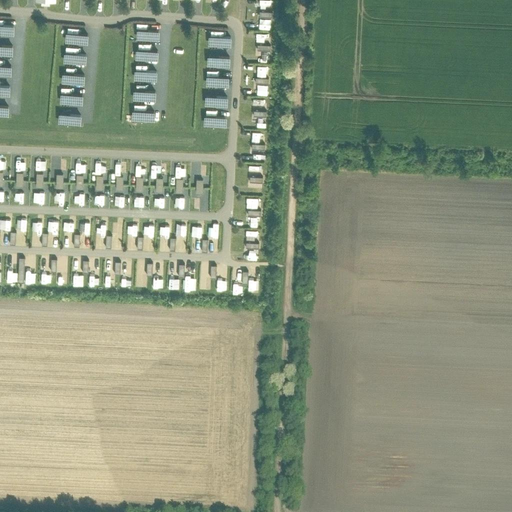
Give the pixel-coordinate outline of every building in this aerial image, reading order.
[(17,24),(0,23),(0,32),(16,33),(17,24)] [(161,29),(140,28),(140,37),(160,38),(161,29)] [(90,32),(70,31),(69,40),(90,41),(90,32)] [(233,35),(213,34),(212,44),(233,45),(233,35)] [(15,44),(0,43),(0,52),(15,53),(15,44)] [(161,49),(141,48),(140,58),(161,59),(161,49)] [(264,60),(264,51),(251,51),(251,59),(264,60)] [(89,53),(68,52),(68,61),(88,62),(89,53)] [(232,56),(212,55),(211,64),(232,65),(232,56)] [(14,64),(0,63),(0,72),(14,73),(14,64)] [(160,70),(139,69),(139,78),(159,79),(160,70)] [(87,73),(67,72),(66,81),(87,82),(87,73)] [(231,76),(211,75),(211,84),(231,85),(231,76)] [(12,85),(0,83),(0,93),(12,94),(12,85)] [(158,90),(138,89),(137,98),(158,99),(158,90)] [(86,93),(65,92),(65,101),(85,102),(86,93)] [(230,96),(210,95),(209,104),(230,105),(230,96)] [(11,105),(0,104),(0,113),(11,114),(11,105)] [(157,110),(137,109),(136,118),(157,119),(157,110)] [(84,114),(63,113),(63,122),(83,123),(84,114)] [(229,116),(209,115),(208,124),(229,125),(229,116)] [(253,140),(264,140),(264,129),(253,129),(253,140)] [(72,172),(88,172),(88,160),(72,160),(72,172)] [(117,173),(127,173),(127,164),(117,163),(117,173)] [(157,164),(157,174),(168,174),(168,164),(157,164)] [(257,192),(257,182),(247,182),(248,192),(257,192)] [(76,192),(76,202),(86,202),(87,192),(76,192)] [(117,193),(117,205),(127,205),(127,193),(117,193)] [(147,196),(138,196),(138,205),(147,206),(147,196)] [(244,196),(244,206),(254,207),(255,197),(244,196)] [(29,230),(29,217),(18,217),(18,230),(29,230)] [(254,226),(263,226),(263,217),(254,217),(254,226)] [(0,227),(12,229),(13,219),(1,218),(0,227)] [(49,229),(59,231),(61,220),(51,218),(49,229)] [(34,219),(33,230),(44,230),(45,220),(34,219)] [(66,220),(65,230),(76,231),(76,221),(66,220)] [(91,233),(93,221),(82,220),(81,232),(91,233)] [(108,231),(108,221),(98,221),(98,231),(108,231)] [(178,221),(177,234),(188,235),(190,222),(178,221)] [(114,231),(124,232),(125,223),(115,222),(114,231)] [(156,233),(156,223),(147,223),(146,233),(156,233)] [(193,235),(203,236),(204,227),(194,226),(193,235)] [(53,282),(53,271),(44,271),(44,282),(53,282)] [(9,282),(19,282),(19,272),(9,272),(9,282)] [(85,284),(86,274),(76,273),(75,284),(85,284)] [(123,286),(133,286),(133,275),(123,274),(123,286)] [(91,275),(91,283),(102,283),(102,275),(91,275)] [(166,288),(166,277),(156,277),(155,288),(166,288)] [(219,278),(219,290),(229,290),(229,279),(219,278)]
